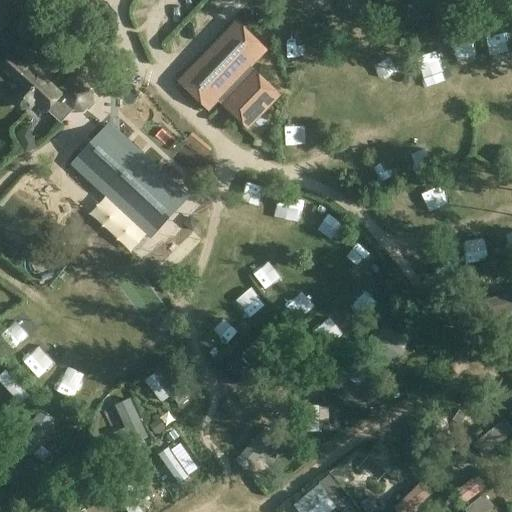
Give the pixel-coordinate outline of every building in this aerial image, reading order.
[(0,0),(0,29),(2,31),(30,0),(0,0)] [(209,110),(217,101),(248,130),(281,95),(251,66),(266,50),(237,22),(179,81),(209,110)] [(511,41),(511,28),(480,27),(480,41),(511,41)] [(0,88),(4,92),(10,97),(17,96),(17,103),(22,107),(30,107),(36,101),(47,111),(62,124),(63,123),(72,113),(72,114),(84,113),(92,104),(92,93),(83,85),(72,86),(64,94),(66,96),(62,101),(59,98),(61,96),(25,63),(13,52),(12,53),(10,51),(13,48),(5,42),(0,47),(0,88)] [(100,123),(68,157),(144,231),(187,184),(136,139),(128,148),(100,123)] [(38,148),(28,128),(16,134),(26,154),(38,148)] [(481,320),(511,311),(511,292),(476,303),(481,320)] [(0,323),(9,310),(0,304),(0,323)] [(287,326),(281,320),(277,324),(275,322),(268,330),(276,337),(287,326)] [(166,364),(154,373),(181,407),(193,398),(166,364)] [(366,384),(367,374),(367,372),(355,371),(351,406),(363,407),(366,384)] [(10,385),(0,391),(0,393),(20,422),(31,414),(10,385)] [(308,388),(299,395),(306,403),(315,396),(308,388)] [(119,413),(124,406),(130,397),(117,390),(93,423),(105,432),(119,413)] [(319,433),(318,407),(306,407),(306,433),(319,433)] [(9,408),(0,408),(1,418),(10,418),(9,408)] [(32,455),(55,419),(41,410),(17,445),(32,455)] [(460,411),(454,420),(460,425),(467,415),(460,411)] [(159,419),(150,426),(153,430),(162,424),(159,419)] [(447,419),(435,422),(444,456),(455,453),(447,419)] [(511,434),(511,431),(505,423),(480,442),(488,452),(511,434)] [(269,445),(275,439),(279,434),(269,425),(247,452),(257,460),(269,445)] [(173,431),(166,436),(170,442),(177,437),(173,431)] [(208,449),(203,441),(198,434),(188,441),(209,471),(219,464),(208,449)] [(398,484),(411,470),(379,441),(366,454),(398,484)] [(168,451),(158,458),(176,485),(187,477),(168,451)] [(148,477),(143,470),(141,467),(132,475),(149,503),(161,496),(148,477)] [(454,493),(464,505),(494,481),(486,470),(485,469),(454,493)] [(450,483),(455,479),(451,474),(446,478),(450,483)] [(395,509),(397,511),(413,511),(433,493),(422,482),(422,481),(394,508),(395,509)] [(123,488),(107,498),(116,511),(133,511),(129,504),(132,503),(123,488)] [(484,495),(465,510),(466,511),(477,511),(476,510),(488,500),(484,495)] [(81,507),(76,498),(68,502),(73,511),(81,507)]
